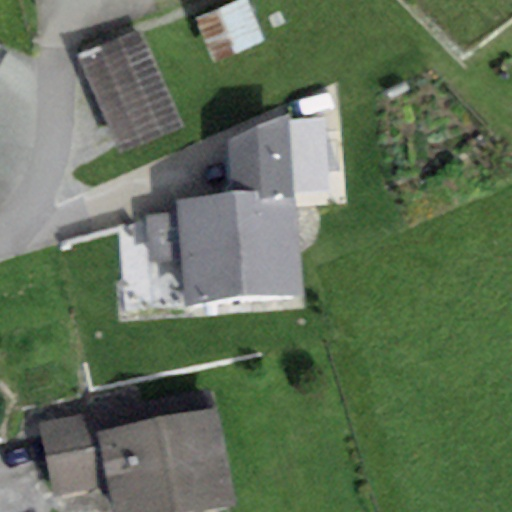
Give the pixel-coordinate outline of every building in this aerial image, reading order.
[(264,39),(245,0),(242,0),(196,22),(215,63),(264,39)] [(182,128),(136,30),(77,58),(124,156),(182,128)] [(229,143),(231,193),(297,189),(297,197),(326,196),(326,119),(291,122),(293,110),(229,143)] [(178,197),(186,308),(305,300),(297,197),(297,189),(231,193),(178,197)] [(113,409),(39,424),(55,498),(106,487),(95,434),(117,429),(113,409)] [(111,511),(213,511),(236,507),(215,409),(117,429),(95,434),(106,487),(111,511)]
